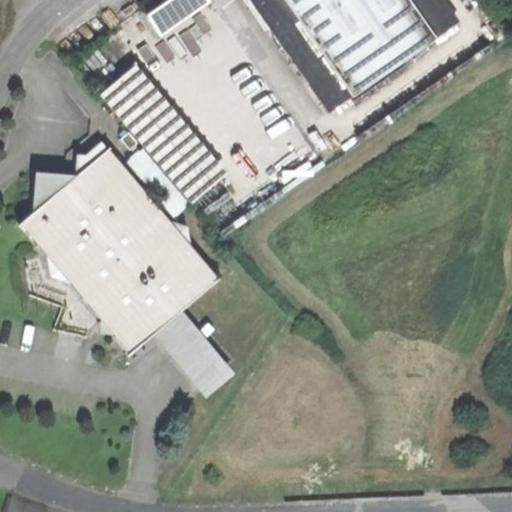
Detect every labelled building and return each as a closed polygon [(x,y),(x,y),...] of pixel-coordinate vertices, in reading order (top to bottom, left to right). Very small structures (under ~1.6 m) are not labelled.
[(205,0),(159,0),(142,12),(159,36),(208,3),(205,0)] [(247,0),(326,115),(458,24),(441,0),(247,0)] [(131,64),(95,95),(126,131),(136,143),(141,148),(188,203),(223,172),(131,64)] [(136,143),(126,131),(117,139),(127,151),(136,143)] [(74,164),(87,165),(104,150),(98,142),(82,156),(74,156),(74,164)] [(141,148),(124,163),(171,217),(188,203),(141,148)] [(174,315),(179,311),(215,280),(188,248),(185,227),(164,220),(104,150),(87,165),(74,164),(73,176),(49,196),(36,196),(35,208),(30,212),(17,223),(45,255),(47,277),(68,283),(128,354),(150,335),(155,331),(174,315)] [(319,151),(257,185),(266,202),(328,168),(319,151)] [(49,196),(73,176),(33,173),(30,212),(35,208),(36,196),(49,196)] [(174,315),(178,319),(177,327),(168,336),(159,336),(155,331),(150,335),(202,397),(231,374),(179,311),(174,315)] [(155,331),(159,336),(168,336),(177,327),(178,319),(174,315),(155,331)]
